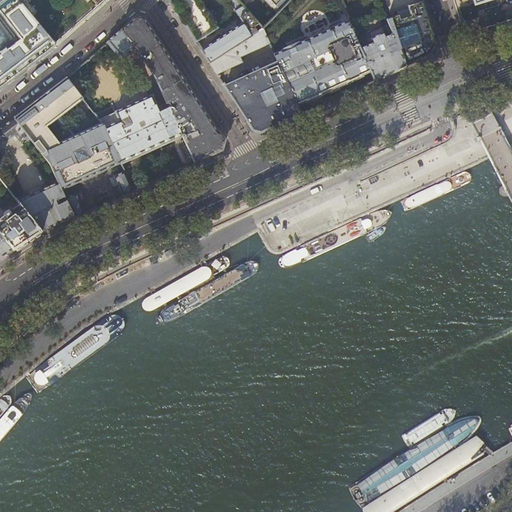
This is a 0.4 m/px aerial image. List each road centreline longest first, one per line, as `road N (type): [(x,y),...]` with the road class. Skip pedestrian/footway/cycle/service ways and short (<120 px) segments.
road 1 (primary): [(12,312),(99,257),(511,70)]
road 2 (primary): [(252,163),(6,286)]
road 3 (primary): [(460,70),(252,163)]
road 4 (residential): [(252,163),(150,0)]
road 5 (residential): [(132,0),(0,109)]
